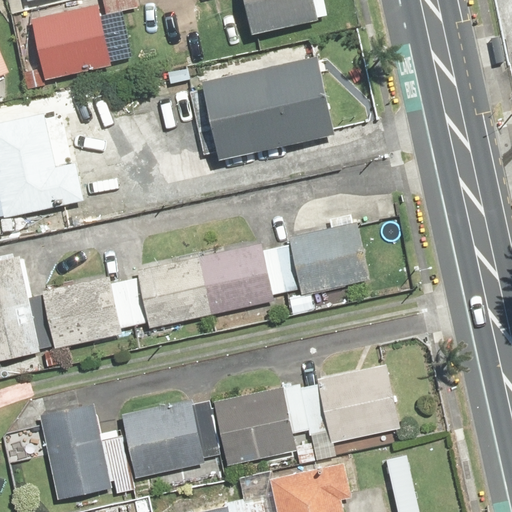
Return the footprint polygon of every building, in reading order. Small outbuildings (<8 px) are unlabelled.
[(141,0),(110,0),(113,15),(144,9),(141,0)] [(325,0),(243,0),(251,35),(329,19),(325,0)] [(97,4),(31,18),(44,81),(111,67),(110,62),(126,58),(118,20),(102,24),(97,4)] [(0,51),(0,76),(9,73),(0,51)] [(305,57),(196,81),(213,158),(322,134),(305,57)] [(45,115),(0,124),(0,201),(0,202),(3,217),(83,199),(75,163),(56,167),(45,115)] [(21,256),(0,260),(0,360),(122,334),(121,329),(148,323),(149,330),(274,304),(272,296),(299,290),(301,297),(370,283),(357,224),(287,239),(289,247),(263,253),(261,245),(135,272),(136,278),(111,283),(109,276),(41,291),(42,296),(30,299),(21,256)] [(95,404),(40,416),(57,501),(113,490),(111,481),(113,480),(116,493),(132,490),(131,481),(205,466),(204,458),(223,454),(226,467),(296,452),(293,435),(310,431),(311,437),(327,433),(329,443),(401,428),(388,366),(210,403),(209,399),(193,403),(192,399),(121,413),(124,429),(101,434),(95,404)] [(346,464),(270,480),(276,511),(343,511),(342,501),(352,499),(346,464)] [(272,511),(269,497),(192,511),(272,511)]
